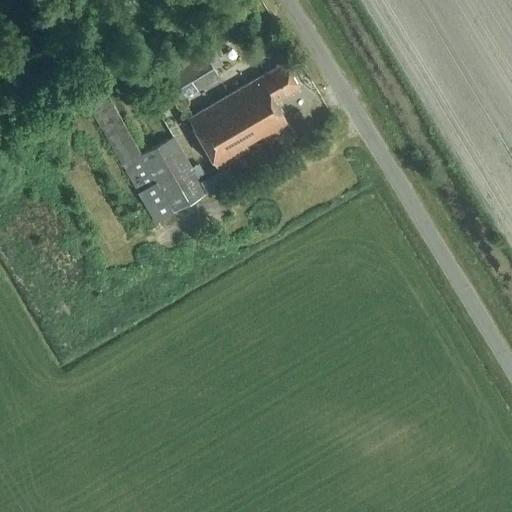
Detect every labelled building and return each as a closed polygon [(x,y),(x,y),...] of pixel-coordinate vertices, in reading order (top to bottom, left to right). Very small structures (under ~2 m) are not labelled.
[(208,55),(169,77),(182,98),(220,76),(208,55)] [(276,101),(300,87),(286,62),(190,118),(218,167),(291,125),(276,101)] [(131,185),(152,177),(122,102),(102,111),(131,185)] [(143,152),(143,153),(175,209),(206,192),(173,135),(143,152)] [(159,184),(140,196),(155,221),(174,210),(159,184)]
